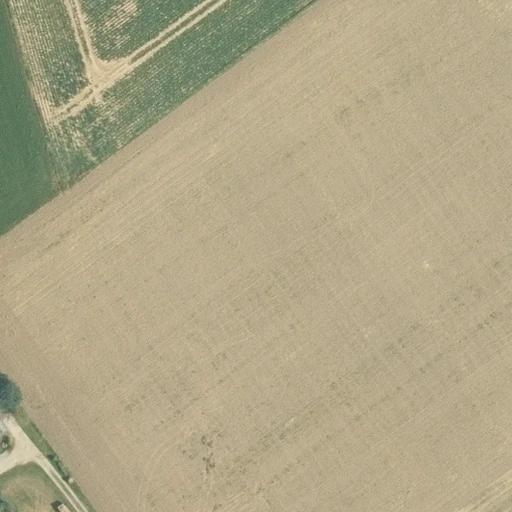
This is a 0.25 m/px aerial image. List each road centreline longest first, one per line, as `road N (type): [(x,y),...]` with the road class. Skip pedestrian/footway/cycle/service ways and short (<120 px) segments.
road 1 (track): [(92,511),(70,458),(0,362)]
road 2 (track): [(87,511),(0,401)]
